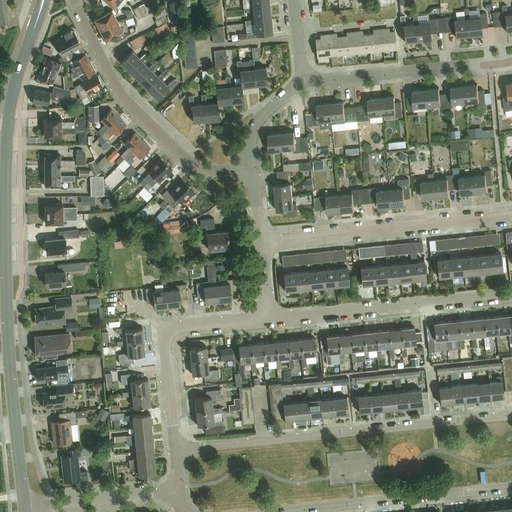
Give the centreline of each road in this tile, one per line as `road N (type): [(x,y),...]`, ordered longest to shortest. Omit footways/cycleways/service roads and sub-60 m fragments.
road 1 (secondary): [(24,508),(7,333),(8,122)]
road 2 (residential): [(511,416),(175,450)]
road 3 (unclassified): [(252,169),(212,171),(182,159),(113,85),(73,0)]
road 4 (residential): [(259,242),(511,217)]
road 5 (residential): [(265,319),(511,293)]
road 6 (residential): [(287,511),(511,488)]
road 7 (residential): [(175,450),(166,333),(265,319)]
road 8 (unclassified): [(302,80),(511,62)]
road 9 (unclassified): [(24,508),(179,492)]
road 10 (secondary): [(8,122),(42,0)]
